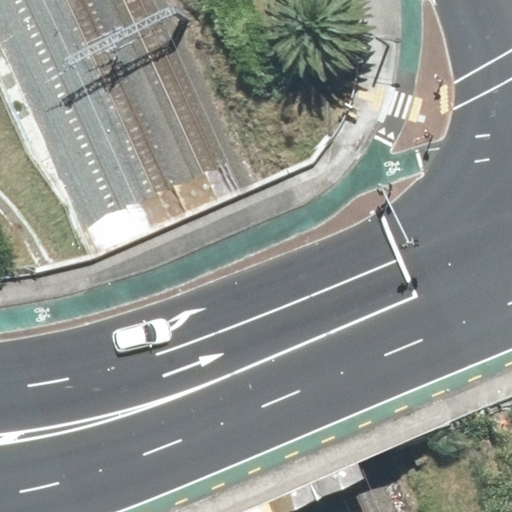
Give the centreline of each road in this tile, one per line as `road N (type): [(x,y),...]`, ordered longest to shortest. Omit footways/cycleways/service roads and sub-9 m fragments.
road 1 (secondary): [(511,269),(205,387)]
road 2 (secondary): [(205,387),(65,475),(0,493)]
road 3 (secondary): [(0,405),(205,387)]
